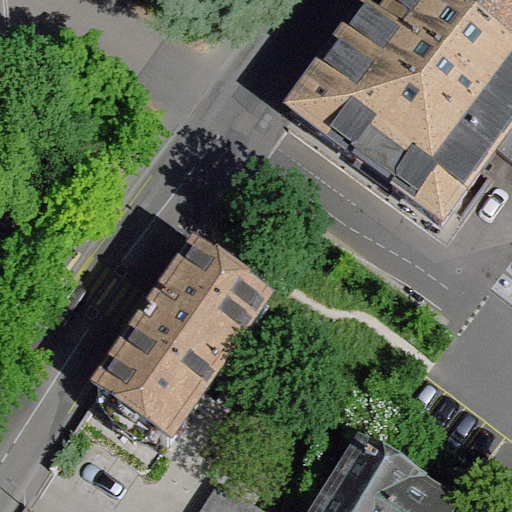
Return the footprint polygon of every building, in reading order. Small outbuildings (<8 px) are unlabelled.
[(511,54),(441,0),(409,0),(381,37),(386,41),(316,135),(358,165),(375,142),(412,169),(396,193),(445,228),(511,138),(511,136),(511,54)] [(511,0),(441,0),(511,54),(511,0)] [(199,258),(98,399),(171,450),(256,329),(268,306),(199,258)] [(442,511),(365,463),(333,511),(442,511)] [(254,511),(222,491),(208,511),(254,511)]
